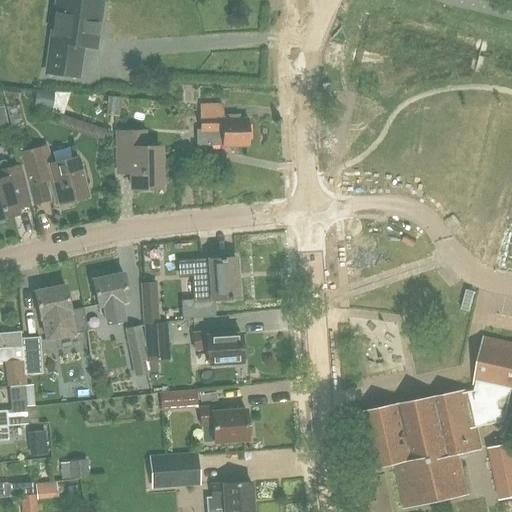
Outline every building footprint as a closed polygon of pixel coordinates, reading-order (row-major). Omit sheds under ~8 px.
[(102,0),(99,0),(56,0),(46,72),(78,77),(83,45),(96,47),(102,0)] [(18,88),(4,86),(3,95),(16,97),(18,88)] [(60,92),(60,93),(40,91),(37,107),(47,108),(46,110),(59,111),(61,97),(69,98),(69,93),(60,92)] [(21,100),(7,103),(13,129),(27,126),(21,100)] [(248,119),(240,119),(239,116),(224,117),(223,102),(202,103),(202,129),(197,129),(197,145),(248,144),(248,119)] [(106,130),(60,114),(56,126),(102,142),(106,130)] [(118,175),(132,175),(132,188),(161,188),(161,146),(146,146),(146,132),(118,132),(118,175)] [(45,165),(41,147),(22,152),(34,201),(47,198),(42,179),(49,177),(49,174),(52,173),(56,188),(52,189),(55,202),(60,205),(71,203),(74,198),(86,195),(77,157),(45,165)] [(179,151),(179,163),(191,163),(192,151),(179,151)] [(19,165),(4,168),(1,160),(0,160),(0,216),(18,213),(16,207),(29,204),(19,165)] [(511,230),(507,230),(498,269),(511,272),(511,230)] [(209,261),(179,263),(180,276),(194,275),(196,301),(182,302),(183,318),(213,316),(212,300),(228,298),(228,300),(231,299),(231,298),(238,298),(238,297),(237,297),(235,259),(235,258),(209,260),(209,261)] [(97,274),(96,278),(93,279),(100,312),(105,311),(108,323),(124,320),(120,300),(128,298),(123,272),(107,276),(105,272),(97,274)] [(143,325),(159,323),(156,282),(140,283),(143,325)] [(35,292),(40,317),(49,315),(54,337),(87,330),(82,307),(70,309),(65,285),(35,292)] [(167,322),(159,323),(143,325),(146,361),(169,360),(167,322)] [(144,346),(140,325),(124,328),(134,376),(147,373),(144,359),(145,359),(143,346),(144,346)] [(22,338),(21,338),(20,331),(0,333),(0,348),(11,348),(22,347),(22,338)] [(217,335),(217,332),(193,333),(194,349),(208,349),(208,365),(242,363),(240,334),(217,335)] [(183,336),(173,336),(173,352),(183,352),(183,336)] [(460,453),(482,448),(477,427),(505,421),(511,393),(511,342),(484,336),(473,385),(475,386),(474,391),(469,392),(469,389),(416,401),(353,415),(365,470),(396,463),(406,507),(469,493),(460,453)] [(22,338),(22,347),(24,374),(41,373),(39,337),(22,338)] [(0,361),(12,360),(11,348),(0,348),(0,361)] [(10,386),(12,410),(0,410),(0,425),(7,425),(28,423),(24,385),(10,386)] [(161,410),(197,407),(196,390),(160,392),(161,410)] [(250,427),(247,425),(245,410),(213,412),(212,407),(200,408),(201,425),(214,424),(215,442),(247,439),(247,436),(250,434),(250,427)] [(7,430),(7,425),(0,425),(0,440),(8,440),(7,430)] [(31,429),(32,454),(44,454),(43,428),(31,429)] [(511,443),(496,447),(507,498),(511,496),(511,443)] [(150,458),(151,472),(173,471),(172,457),(150,458)] [(70,461),(71,479),(89,477),(87,459),(70,461)] [(173,471),(151,472),(152,486),(174,485),(173,471)] [(33,482),(33,492),(23,493),(24,511),(35,511),(34,498),(55,496),(53,481),(33,482)] [(224,484),(212,485),(213,511),(253,511),(251,481),(224,483),(224,484)]
